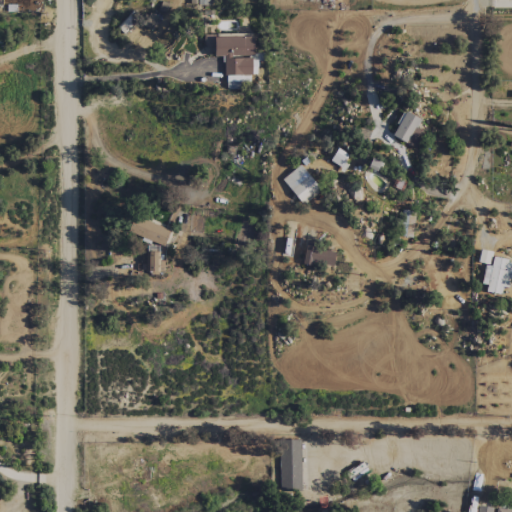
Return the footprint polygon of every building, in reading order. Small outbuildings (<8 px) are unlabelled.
[(253,36),(213,37),(214,56),(225,56),(225,87),(251,87),(251,57),(253,57),(253,36)] [(417,118),(402,112),(392,137),(407,143),(417,118)] [(348,155),(336,149),(330,161),(342,167),(348,155)] [(319,189),(298,165),(281,180),(302,204),(319,189)] [(412,238),(414,211),(401,210),(398,236),(412,238)] [(162,247),(169,232),(135,215),(127,231),(162,247)] [(477,262),(488,265),(492,252),(480,249),(477,262)] [(156,274),(159,253),(145,251),(142,272),(156,274)] [(500,294),(501,287),(507,288),(511,261),(492,258),(490,266),(486,265),(481,292),(500,294)] [(279,491),(301,491),(300,440),(278,440),(279,491)]
